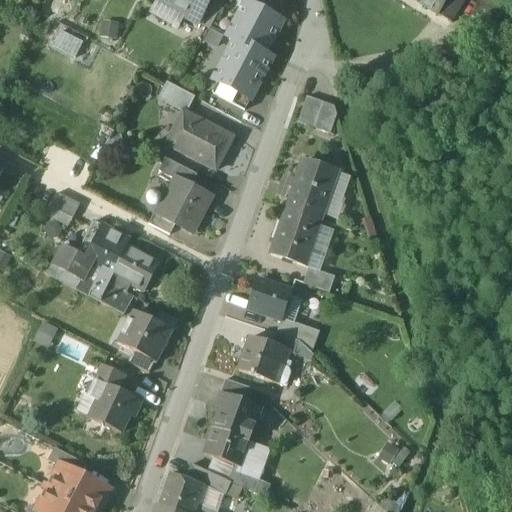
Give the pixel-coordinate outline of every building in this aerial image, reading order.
[(158,0),(159,0),(184,14),(181,18),(197,26),(211,0),(158,0)] [(215,0),(211,0),(198,25),(209,31),(223,4),(215,0)] [(280,0),(267,0),(271,10),(268,16),(282,24),(286,17),(280,0)] [(411,0),(439,17),(449,0),(411,0)] [(454,0),(449,0),(439,17),(452,26),(465,7),(454,0)] [(268,16),(245,4),(227,38),(234,42),(235,41),(264,57),(265,56),(282,24),(268,16)] [(264,57),(235,41),(234,42),(213,82),(218,85),(250,102),(272,60),(265,56),(264,57)] [(194,99),(166,84),(157,101),(182,115),(182,114),(185,116),(194,99)] [(250,102),(218,85),(212,95),(244,112),(250,102)] [(334,108),(306,99),(297,124),(330,136),(336,116),(334,108)] [(182,115),(165,147),(215,173),(232,140),(185,116),(182,114),(182,115)] [(197,176),(165,160),(159,173),(175,181),(175,180),(191,188),(197,176)] [(302,165),(286,212),(320,224),(337,177),(302,165)] [(175,181),(168,193),(160,189),(149,192),(144,202),(147,212),(153,216),(155,216),(156,217),(175,227),(192,236),(211,199),(191,188),(175,180),(175,181)] [(79,207),(57,195),(49,209),(72,220),(79,207)] [(320,224),(286,212),(270,258),(304,270),(320,224)] [(175,227),(156,217),(155,216),(153,216),(148,226),(169,237),(175,227)] [(129,242),(94,223),(76,255),(63,248),(52,268),(80,283),(82,284),(85,280),(94,266),(102,270),(112,275),(126,249),(129,242)] [(156,265),(126,249),(112,275),(113,275),(113,276),(143,292),(156,265)] [(94,266),(85,280),(94,285),(102,270),(94,266)] [(102,270),(94,285),(105,292),(113,276),(113,275),(112,275),(102,270)] [(334,279),(308,271),(303,285),(329,294),(334,279)] [(80,283),(61,273),(56,282),(75,292),(80,283)] [(94,285),(85,280),(82,284),(80,283),(75,292),(98,304),(105,292),(94,285)] [(291,295),(257,283),(246,312),(280,324),(281,324),(282,321),(291,295)] [(119,299),(105,292),(98,304),(112,311),(119,299)] [(131,305),(119,299),(112,311),(124,318),(128,310),(131,305)] [(170,332),(135,314),(119,346),(134,354),(154,364),(170,332)] [(304,329),(282,321),(281,324),(280,324),(276,335),(300,344),(304,329)] [(300,344),(276,335),(272,346),(285,351),(285,352),(289,354),(296,356),(311,363),(314,358),(300,344)] [(272,346),(250,339),(239,373),(278,387),(284,369),(289,354),(285,352),(285,351),(272,346)] [(154,364),(134,354),(129,364),(149,375),(154,364)] [(124,377),(103,367),(93,390),(89,399),(96,403),(89,418),(88,420),(120,435),(128,417),(133,419),(140,402),(117,391),(124,377)] [(284,369),(278,387),(282,388),(285,387),(287,385),(290,376),(289,373),(288,370),(284,369)] [(249,390),(224,381),(219,397),(221,398),(221,397),(244,405),(249,390)] [(87,387),(84,395),(80,405),(79,404),(75,412),(89,418),(96,403),(89,399),(93,390),(87,387)] [(244,405),(221,397),(221,398),(215,414),(219,416),(214,431),(248,443),(258,413),(255,409),(244,405)] [(248,443),(214,431),(204,458),(238,470),(248,443)] [(383,445),(379,459),(395,464),(400,450),(383,445)] [(86,467),(54,450),(48,463),(57,468),(62,470),(63,469),(81,478),(86,467)] [(216,477),(192,467),(188,476),(212,486),(216,477)] [(81,478),(63,469),(62,470),(57,468),(46,489),(91,511),(101,511),(106,503),(102,501),(107,491),(81,478)] [(253,480),(235,473),(230,484),(232,485),(247,491),(253,480)] [(204,488),(170,476),(160,506),(177,511),(196,511),(197,508),(204,488)] [(230,484),(216,477),(212,486),(211,489),(226,496),(232,485),(230,484)] [(268,486),(253,480),(247,491),(262,498),(268,486)] [(91,511),(46,489),(36,510),(39,511),(91,511)]
